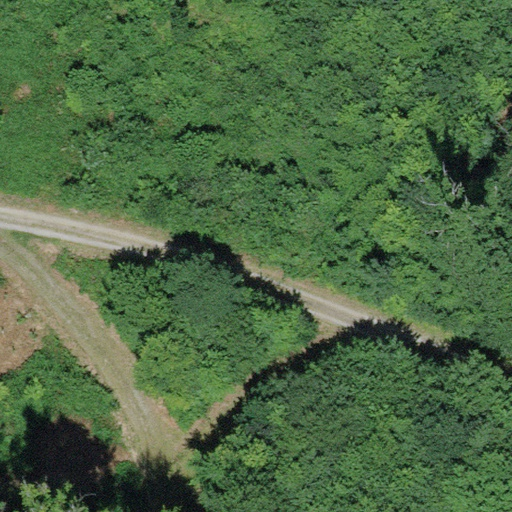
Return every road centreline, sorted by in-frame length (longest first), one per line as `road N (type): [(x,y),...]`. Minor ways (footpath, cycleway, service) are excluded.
road 1 (track): [(0,232),(392,343),(511,394)]
road 2 (track): [(183,511),(185,458),(272,376),(392,343)]
road 3 (track): [(161,511),(143,441),(60,334),(0,280)]
